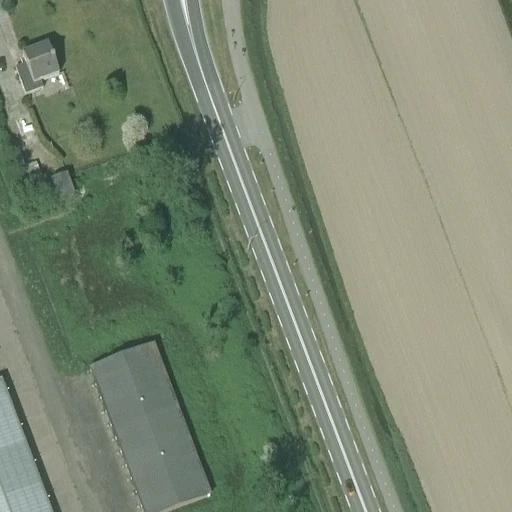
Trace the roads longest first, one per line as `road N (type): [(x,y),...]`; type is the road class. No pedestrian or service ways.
road 1 (unclassified): [(397,511),(258,130)]
road 2 (primary): [(370,511),(223,146)]
road 3 (unclassified): [(258,130),(227,0)]
road 4 (primary): [(223,146),(186,26)]
